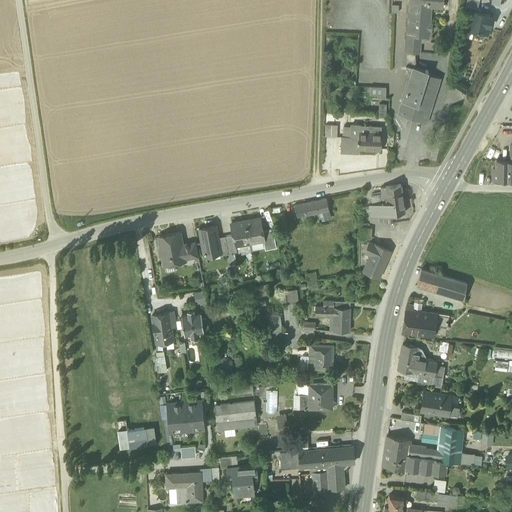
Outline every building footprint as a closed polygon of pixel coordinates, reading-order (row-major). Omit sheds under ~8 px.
[(410,0),(411,2),(418,3),(418,6),(415,36),(429,37),(429,28),(427,27),(429,6),(441,7),(441,0),(410,0)] [(477,9),(479,0),(466,0),(465,6),(477,9)] [(407,73),(411,74),(413,66),(415,67),(414,52),(414,48),(415,36),(418,6),(411,6),(407,73)] [(467,29),(487,33),(489,26),(490,26),(492,17),(491,17),(491,15),(474,12),(472,19),(469,18),(467,29)] [(413,66),(411,74),(413,75),(407,92),(409,93),(405,104),(401,103),(399,110),(424,118),(433,91),(436,92),(441,78),(428,73),(429,71),(415,67),(413,66)] [(402,102),(401,103),(405,104),(409,93),(407,92),(413,75),(411,74),(402,102)] [(368,94),(385,95),(386,85),(369,85),(368,94)] [(324,136),(336,136),(337,124),(325,124),(324,136)] [(350,126),(350,137),(358,137),(358,132),(359,132),(359,127),(359,125),(350,124),(350,126)] [(381,133),(380,133),(359,132),(358,132),(358,137),(357,148),(358,148),(380,149),(381,133)] [(357,148),(358,137),(350,137),(343,137),(341,137),(340,148),(351,148),(351,152),(358,152),(358,148),(357,148)] [(511,160),(510,161),(496,161),(496,169),(493,168),(493,179),(500,179),(502,182),(507,182),(510,179),(511,179),(511,160)] [(383,202),(403,199),(401,184),(393,185),(385,186),(386,186),(381,187),(382,193),(383,202)] [(369,195),(370,204),(383,202),(382,193),(369,195)] [(302,203),(305,215),(319,212),(329,210),(326,197),(302,203)] [(405,212),(403,199),(383,202),(385,215),(405,212)] [(372,217),(385,215),(383,202),(370,204),(372,217)] [(295,205),(297,217),(305,215),(302,203),(295,205)] [(331,219),(329,210),(319,212),(321,222),(331,219)] [(260,217),(245,220),(250,242),(263,240),(264,240),(262,231),(260,217)] [(236,245),(250,242),(245,220),(231,223),(234,234),(236,245)] [(199,229),(204,254),(219,251),(220,251),(217,237),(215,226),(199,229)] [(263,240),(265,249),(276,247),(272,228),(262,231),(264,240),(263,240)] [(162,253),(164,264),(174,262),(174,259),(183,257),(184,257),(182,244),(179,233),(159,237),(161,248),(159,249),(159,251),(160,252),(162,253)] [(234,234),(225,236),(228,254),(237,252),(236,245),(234,234)] [(220,255),(228,254),(225,236),(217,237),(220,251),(219,251),(220,255)] [(183,257),(183,258),(198,256),(196,242),(182,244),(184,257),(183,257)] [(365,270),(379,276),(383,266),(389,250),(370,242),(365,251),(371,254),(368,260),(369,261),(365,270)] [(219,251),(204,254),(205,260),(220,257),(220,255),(219,251)] [(174,262),(164,264),(166,271),(175,269),(174,262)] [(464,297),(466,282),(421,268),(417,283),(464,297)] [(307,280),(308,288),(317,286),(316,279),(307,280)] [(482,284),(466,282),(464,297),(479,299),(482,284)] [(464,297),(417,283),(416,286),(464,300),(464,297)] [(271,294),(269,284),(250,287),(252,298),(271,294)] [(193,292),(195,303),(206,301),(205,289),(201,290),(193,292)] [(277,291),(278,304),(298,302),(297,289),(277,291)] [(334,300),(334,307),(350,307),(350,298),(334,298),(334,300)] [(407,303),(405,308),(421,310),(422,303),(414,301),(414,304),(407,303)] [(323,307),(320,306),(320,315),(334,315),(334,307),(323,307)] [(334,330),(350,331),(350,308),(350,307),(334,307),(334,315),(334,330)] [(402,332),(417,334),(421,310),(405,308),(402,332)] [(191,334),(191,337),(198,336),(198,333),(204,332),(201,312),(195,313),(194,309),(187,310),(188,314),(181,315),(184,335),(191,334)] [(421,310),(417,334),(433,337),(435,325),(436,321),(448,323),(449,314),(421,310)] [(152,314),(156,340),(161,339),(163,340),(163,341),(173,340),(171,327),(169,312),(152,314)] [(265,315),(267,329),(281,327),(279,313),(265,315)] [(283,341),(281,327),(267,329),(270,343),(283,341)] [(310,343),(310,351),(315,351),(314,368),(332,369),(333,344),(310,343)] [(434,374),(435,365),(425,364),(426,360),(426,357),(422,348),(416,346),(403,343),(398,368),(405,369),(419,372),(434,374)] [(511,348),(494,346),(493,356),(511,358),(511,348)] [(159,372),(167,370),(164,351),(156,352),(159,372)] [(309,368),(314,368),(315,351),(310,351),(309,355),(302,355),(300,357),(300,367),(309,368)] [(221,374),(227,375),(233,372),(235,366),(234,360),(229,356),(223,355),(217,359),(215,364),(216,370),(221,374)] [(508,363),(495,362),(495,370),(507,371),(508,363)] [(417,383),(435,385),(436,379),(441,380),(444,367),(435,365),(434,374),(419,372),(418,381),(417,383)] [(419,372),(405,369),(403,379),(418,381),(419,372)] [(233,385),(234,392),(253,390),(252,383),(233,385)] [(309,394),(309,383),(297,383),(298,393),(294,393),(294,397),(299,397),(300,395),(300,394),(309,394)] [(309,383),(309,394),(309,408),(332,408),(332,397),(330,397),(330,383),(309,383)] [(421,409),(448,413),(449,405),(451,394),(424,390),(421,409)] [(294,407),(309,408),(309,394),(300,394),(300,395),(299,397),(294,397),(294,407)] [(208,399),(201,400),(202,414),(209,413),(208,399)] [(201,400),(184,402),(187,429),(203,428),(202,414),(201,400)] [(214,404),(216,420),(253,416),(255,416),(256,416),(254,400),(214,404)] [(170,431),(187,429),(184,402),(168,403),(169,417),(170,431)] [(161,404),(162,418),(169,417),(168,403),(161,404)] [(460,406),(449,405),(448,413),(458,415),(460,406)] [(400,419),(420,422),(422,414),(401,411),(400,419)] [(278,419),(280,428),(287,427),(285,413),(280,414),(278,419)] [(216,420),(217,430),(224,429),(235,428),(247,426),(257,425),(256,420),(253,421),(253,416),(216,420)] [(425,431),(439,433),(440,425),(426,422),(425,431)] [(438,441),(461,444),(463,428),(440,425),(439,433),(438,441)] [(151,426),(144,427),(146,444),(153,443),(151,426)] [(145,444),(146,444),(144,427),(118,430),(121,448),(129,446),(145,444)] [(235,435),(235,428),(224,429),(225,436),(235,435)] [(482,431),(474,430),(472,437),(481,439),(482,431)] [(493,434),(482,433),(481,444),(492,445),(493,434)] [(290,437),(290,450),(308,448),(307,436),(290,437)] [(386,436),(384,450),(408,454),(410,444),(411,440),(386,436)] [(459,462),(459,461),(460,452),(461,444),(438,441),(437,450),(436,458),(436,459),(447,461),(459,462)] [(196,442),(188,443),(189,458),(198,457),(197,449),(196,442)] [(181,458),(189,458),(188,443),(180,443),(181,450),(181,458)] [(408,454),(429,457),(430,449),(428,449),(428,447),(426,447),(426,446),(410,444),(408,454)] [(317,471),(327,470),(326,464),(343,463),(347,462),(354,462),(352,446),(299,450),(300,467),(309,466),(316,465),(317,471)] [(437,450),(430,449),(429,457),(436,458),(437,450)] [(280,452),(281,468),(300,467),(299,450),(280,452)] [(406,469),(407,466),(408,454),(384,450),(382,465),(406,469)] [(474,454),(460,452),(459,461),(473,463),(474,454)] [(429,457),(408,454),(407,466),(445,470),(446,462),(447,462),(447,461),(436,459),(436,458),(429,457)] [(482,455),(474,454),(473,463),(481,464),(482,455)] [(220,456),(221,467),(227,466),(233,466),(232,455),(220,456)] [(345,487),(343,467),(343,463),(326,464),(327,470),(328,489),(345,487)] [(233,485),(234,493),(253,491),(252,477),(257,476),(256,464),(233,466),(227,466),(228,476),(233,475),(233,485)] [(312,473),(313,490),(328,489),(327,470),(317,471),(316,465),(309,466),(310,474),(312,473)] [(212,479),(212,478),(211,466),(200,467),(200,471),(201,480),(212,479)] [(219,466),(211,466),(212,478),(219,477),(219,466)] [(445,474),(445,470),(407,466),(406,469),(445,474)] [(200,471),(181,472),(182,485),(187,485),(188,499),(199,498),(198,480),(201,480),(200,471)] [(176,486),(182,485),(181,472),(165,473),(166,486),(169,486),(176,486)] [(435,479),(434,491),(444,492),(445,480),(435,479)] [(177,500),(188,499),(187,485),(182,485),(176,486),(177,500)] [(169,486),(170,501),(177,500),(176,486),(169,486)] [(418,499),(437,501),(438,493),(419,490),(418,499)] [(384,503),(383,511),(391,511),(406,511),(407,511),(402,510),(403,497),(389,495),(388,504),(384,503)] [(458,507),(467,508),(468,499),(459,498),(458,507)]
